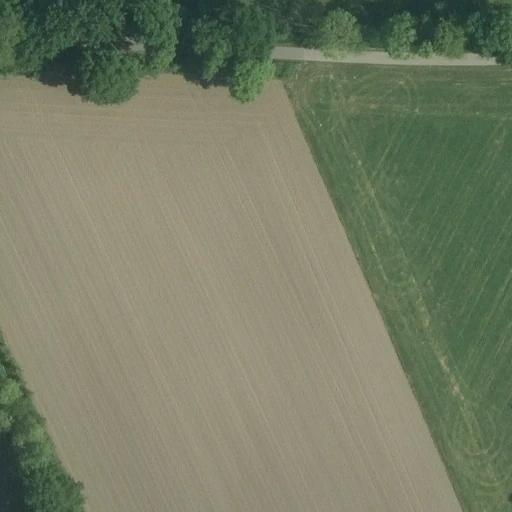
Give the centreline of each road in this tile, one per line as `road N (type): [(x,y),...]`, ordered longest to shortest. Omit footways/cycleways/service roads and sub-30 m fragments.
road 1 (unclassified): [(511,60),(0,38)]
road 2 (track): [(77,511),(0,342)]
